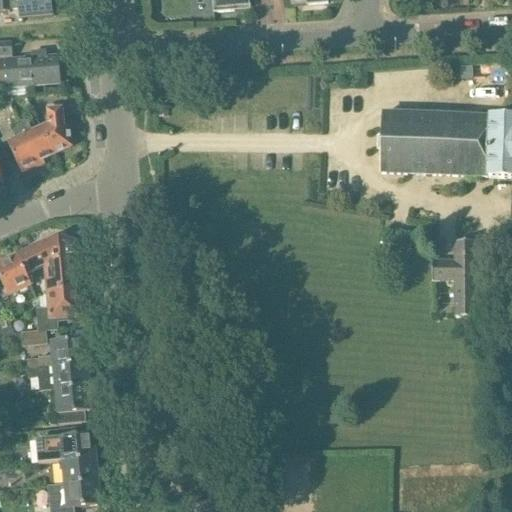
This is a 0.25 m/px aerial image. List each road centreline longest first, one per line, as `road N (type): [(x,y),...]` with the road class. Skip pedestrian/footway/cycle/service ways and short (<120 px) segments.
road 1 (residential): [(155,511),(123,187)]
road 2 (residential): [(113,57),(364,38)]
road 3 (residential): [(364,38),(511,29)]
road 4 (residential): [(123,187),(113,57)]
road 5 (residential): [(0,230),(123,187)]
